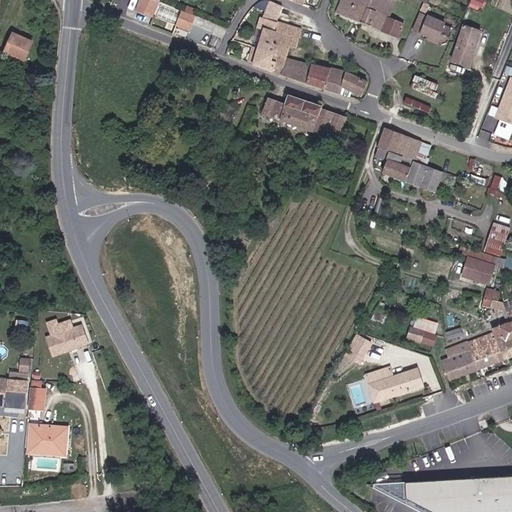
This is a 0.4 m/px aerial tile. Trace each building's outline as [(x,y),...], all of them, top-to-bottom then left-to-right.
[(163,0),(144,0),(140,11),(156,18),(163,0)] [(345,0),(340,13),(402,38),(408,24),(393,18),(398,0),(345,0)] [(287,7),(273,2),(268,1),(260,8),(268,12),(261,29),(266,31),(259,49),(256,48),(252,63),(286,76),(291,58),(294,47),(300,50),(308,29),(283,21),(287,7)] [(200,19),(185,12),(181,26),(195,33),(200,19)] [(416,45),(424,29),(416,25),(408,42),(416,45)] [(485,32),(466,26),(454,61),(473,68),(485,32)] [(437,44),(440,36),(424,29),(416,45),(433,53),(437,44)] [(37,42),(14,32),(6,53),(28,63),(37,42)] [(215,37),(207,34),(203,41),(211,44),(215,37)] [(445,48),(449,40),(440,36),(437,44),(445,48)] [(348,72),(291,58),(286,76),(342,95),(344,86),(364,97),(371,82),(348,72)] [(511,83),(498,119),(511,124),(511,83)] [(288,105),(269,98),(263,114),(328,137),(330,129),(346,135),(351,118),(324,108),(325,106),(291,95),(288,105)] [(224,122),(232,125),(240,105),(217,98),(208,117),(224,122)] [(217,134),(219,135),(224,122),(208,117),(202,129),(217,134)] [(423,142),(386,128),(378,147),(379,147),(403,156),(415,161),(423,142)] [(213,145),(222,147),(226,137),(219,135),(217,134),(213,145)] [(403,156),(379,147),(375,157),(386,161),(383,172),(397,177),(402,158),(403,156)] [(443,173),(402,158),(397,177),(436,192),(443,173)] [(486,169),(496,172),(499,161),(489,158),(487,164),(485,169),(486,169)] [(465,177),(470,179),(474,165),(460,161),(454,182),(463,184),(465,177)] [(507,187),(509,179),(495,175),(496,172),(486,169),(483,180),(494,184),(493,186),(499,188),(500,184),(507,187)] [(362,208),(370,210),(375,195),(366,193),(362,208)] [(503,232),(505,214),(511,205),(492,200),(485,228),(503,232)] [(495,256),(465,246),(462,254),(471,256),(465,280),(492,289),(498,266),(491,263),(495,256)] [(442,279),(457,279),(457,270),(442,269),(442,279)] [(442,310),(467,311),(468,297),(443,295),(442,310)] [(48,337),(75,327),(67,308),(40,319),(48,337)] [(419,327),(412,326),(408,338),(437,346),(442,324),(422,318),(419,327)] [(511,322),(494,329),(495,334),(507,361),(511,359),(511,322)] [(447,332),(449,338),(463,334),(461,328),(447,332)] [(453,357),(443,360),(452,381),(507,361),(495,334),(450,350),(453,357)] [(373,347),(361,340),(345,364),(359,370),(373,347)] [(9,357),(24,358),(24,345),(9,344),(9,357)] [(394,367),(368,375),(378,403),(427,388),(420,368),(397,375),(394,367)] [(30,382),(0,378),(0,407),(14,408),(15,393),(30,394),(30,382)] [(45,383),(35,382),(32,409),(48,411),(50,389),(45,389),(45,383)] [(70,428),(32,425),(29,454),(69,458),(70,428)] [(511,511),(511,474),(412,483),(413,511),(511,511)]
